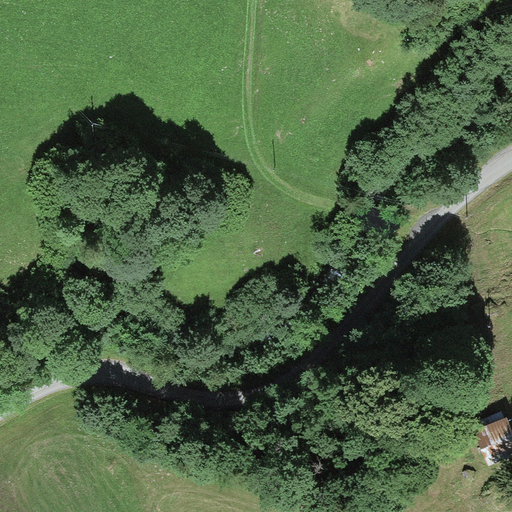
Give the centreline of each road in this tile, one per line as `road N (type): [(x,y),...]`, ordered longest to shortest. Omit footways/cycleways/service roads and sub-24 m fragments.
road 1 (unclassified): [(0,414),(90,370),(204,389),(316,340),(364,307),(429,226),(511,159)]
road 2 (track): [(339,210),(273,179),(257,158),(257,0)]
